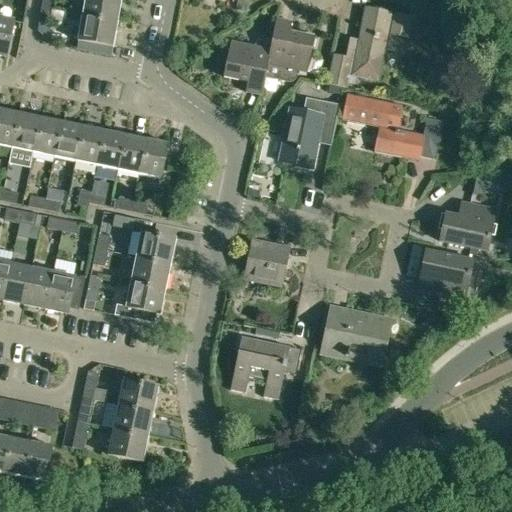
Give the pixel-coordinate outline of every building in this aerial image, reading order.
[(43,0),(42,9),(53,11),(54,0),(43,0)] [(85,0),(82,16),(118,22),(121,0),(85,0)] [(238,0),(237,0),(236,10),(247,12),(249,2),(238,0)] [(446,0),(439,0),(438,6),(447,8),(449,1),(446,0)] [(322,79),(328,80),(327,84),(343,87),(344,83),(356,86),(358,77),(379,81),(385,49),(395,51),(398,35),(410,37),(414,17),(366,7),(360,34),(364,34),(362,40),(358,39),(357,44),(349,43),(346,58),(333,56),(329,72),(323,71),(322,79)] [(42,9),(39,24),(50,26),(53,11),(42,9)] [(118,22),(82,16),(78,42),(113,48),(118,22)] [(0,18),(0,56),(6,58),(14,22),(0,18)] [(299,77),(300,71),(307,73),(314,37),(290,32),(292,21),(276,18),(270,49),(268,65),(266,78),(290,83),(293,83),(295,82),(296,81),(298,79),(299,77)] [(266,78),(268,65),(270,49),(231,40),(223,76),(248,81),(246,92),(262,96),(266,78)] [(436,159),(443,121),(426,117),(423,135),(397,130),(402,105),(348,94),(343,120),(380,128),(375,152),(419,161),(420,156),(436,159)] [(280,161),(312,167),(317,144),(331,147),(340,105),(306,98),(303,113),(290,110),(280,161)] [(0,146),(12,149),(19,114),(0,109),(0,146)] [(40,118),(19,114),(12,149),(33,153),(40,118)] [(33,153),(54,157),(61,122),(40,118),(33,153)] [(54,157),(75,162),(83,127),(61,122),(54,157)] [(83,127),(75,162),(96,166),(104,131),(83,127)] [(96,166),(118,170),(125,135),(104,131),(96,166)] [(118,170),(139,175),(146,139),(125,135),(118,170)] [(146,139),(139,175),(161,179),(168,144),(146,139)] [(481,196),(501,194),(498,177),(484,178),(481,196)] [(77,206),(88,208),(89,204),(91,193),(80,190),(77,206)] [(3,191),(1,202),(16,205),(18,194),(3,191)] [(106,196),(91,193),(89,204),(104,207),(106,196)] [(43,210),(45,199),(30,196),(28,207),(43,210)] [(131,212),(133,201),(118,198),(116,209),(131,212)] [(60,202),(45,199),(43,210),(58,213),(60,202)] [(148,204),(133,201),(131,212),(146,215),(148,204)] [(440,242),(487,252),(496,211),(469,205),(466,219),(446,215),(440,242)] [(19,223),(22,212),(7,209),(4,220),(19,223)] [(22,212),(19,223),(34,226),(37,215),(22,212)] [(62,232),(64,221),(49,218),(47,228),(62,232)] [(64,221),(62,232),(77,235),(79,224),(64,221)] [(141,232),(136,258),(171,265),(176,239),(141,232)] [(99,234),(96,249),(107,252),(110,237),(99,234)] [(244,281),(282,288),(290,249),(252,241),(244,281)] [(104,267),(107,252),(96,249),(93,264),(104,267)] [(426,251),(420,278),(443,283),(440,297),(464,302),(473,261),(426,251)] [(171,265),(136,258),(131,282),(166,289),(171,265)] [(0,262),(0,300),(4,301),(11,265),(0,262)] [(32,269),(11,265),(4,301),(25,306),(32,269)] [(32,269),(25,306),(46,310),(53,274),(32,269)] [(75,278),(53,274),(46,310),(68,314),(75,278)] [(160,315),(166,289),(131,282),(125,308),(160,315)] [(100,287),(89,285),(86,300),(96,302),(100,287)] [(321,352),(383,364),(391,322),(330,309),(321,352)] [(429,334),(437,323),(429,317),(420,328),(429,334)] [(256,328),(255,335),(278,340),(279,333),(256,328)] [(240,338),(239,347),(230,391),(245,394),(249,377),(267,381),(264,397),(279,400),(284,373),(296,376),(301,350),(240,338)] [(83,398),(94,400),(106,403),(108,392),(96,390),(99,374),(88,372),(83,398)] [(123,380),(118,405),(153,413),(159,387),(123,380)] [(94,400),(83,398),(80,413),(90,415),(94,400)] [(12,423),(21,425),(25,404),(16,402),(12,423)] [(118,405),(113,430),(148,437),(153,413),(118,405)] [(33,427),(42,429),(46,409),(37,407),(33,427)] [(78,423),(74,438),(85,440),(88,425),(78,423)] [(148,437),(113,430),(107,456),(143,463),(148,437)] [(0,472),(2,473),(9,438),(0,436),(0,472)] [(2,473),(23,477),(30,442),(9,438),(2,473)] [(52,447),(30,442),(23,477),(45,482),(52,447)]
